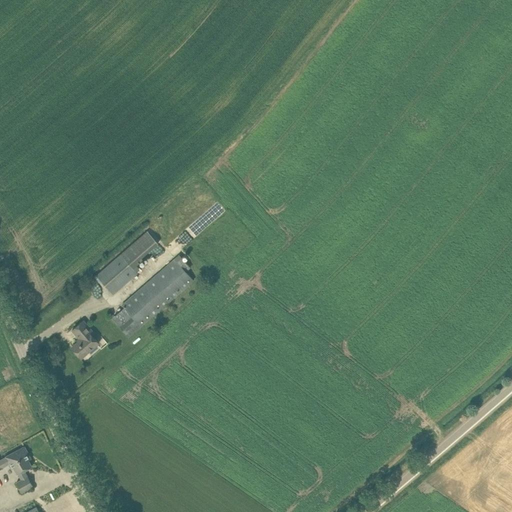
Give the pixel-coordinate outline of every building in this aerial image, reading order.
[(199,232),(222,213),(217,207),(194,226),(199,232)] [(97,275),(113,293),(137,273),(133,269),(140,263),(138,261),(158,243),(148,231),(97,275)] [(122,304),(141,326),(194,280),(186,271),(190,267),(180,255),(122,304)] [(72,330),(81,340),(72,347),(81,358),(99,342),(94,336),(95,335),(83,320),(72,330)] [(0,469),(9,465),(11,469),(15,467),(21,479),(16,482),(22,492),(33,486),(28,476),(27,476),(24,470),(32,466),(29,460),(31,459),(25,446),(5,457),(0,460),(0,469)]
